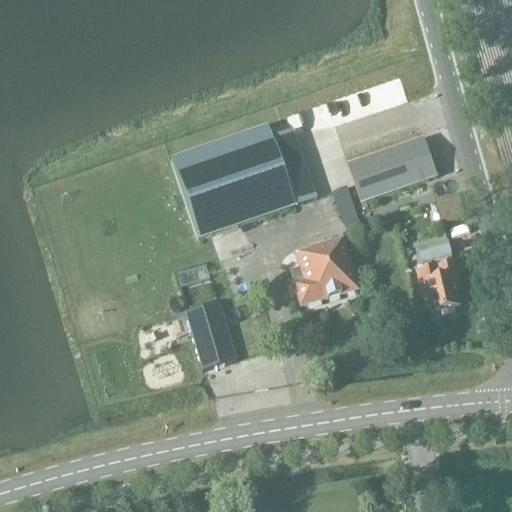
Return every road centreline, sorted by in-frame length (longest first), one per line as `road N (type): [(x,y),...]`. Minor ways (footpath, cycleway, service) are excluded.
road 1 (tertiary): [(511,401),(177,449),(0,495)]
road 2 (unclassified): [(511,315),(422,0)]
